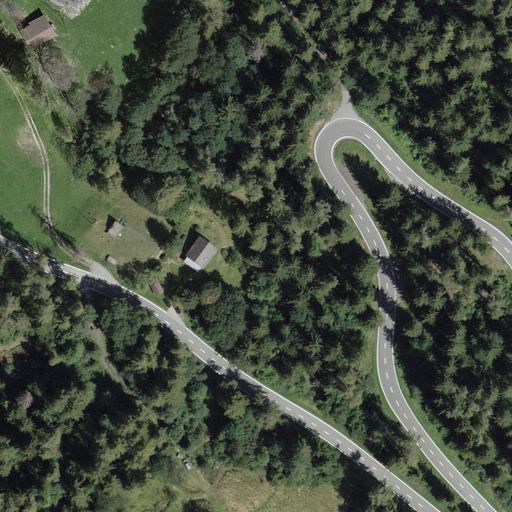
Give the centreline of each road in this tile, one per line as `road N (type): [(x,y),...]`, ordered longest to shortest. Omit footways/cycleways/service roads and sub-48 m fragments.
road 1 (tertiary): [(487,511),(394,396),(385,361),(383,259),(323,148),(335,129),(363,133),(422,190),(511,256)]
road 2 (tertiary): [(0,243),(145,307),(428,511)]
road 3 (track): [(222,511),(107,358),(85,279)]
road 4 (track): [(0,67),(43,151),(54,235),(100,271),(100,285)]
